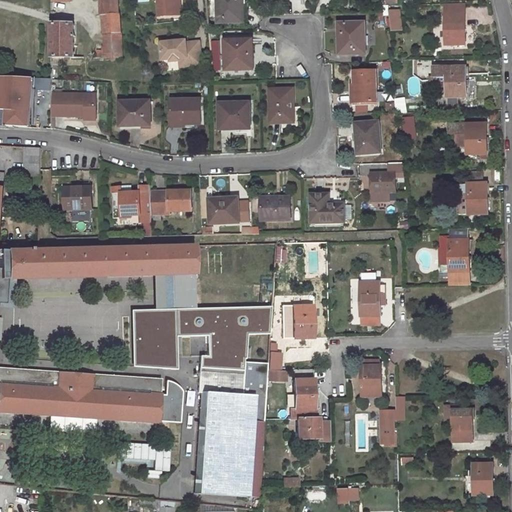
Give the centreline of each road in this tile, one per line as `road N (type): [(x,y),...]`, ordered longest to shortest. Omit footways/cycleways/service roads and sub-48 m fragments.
road 1 (residential): [(0,136),(154,165),(288,160),(321,135),(322,73),(297,31)]
road 2 (residential): [(339,393),(337,345),(511,340)]
